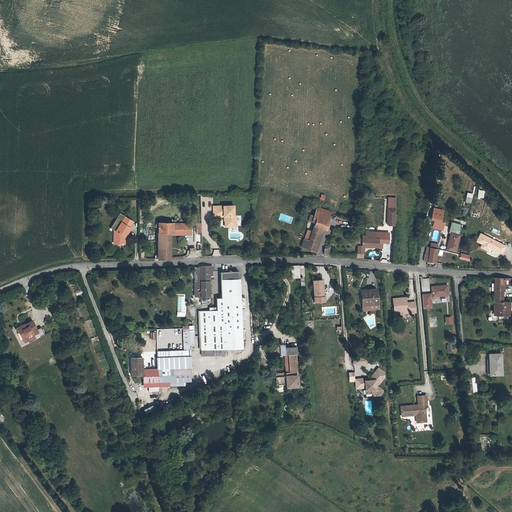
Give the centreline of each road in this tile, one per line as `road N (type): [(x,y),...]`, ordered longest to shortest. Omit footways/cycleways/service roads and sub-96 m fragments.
road 1 (unclassified): [(511,271),(320,259),(79,265),(0,290)]
road 2 (track): [(390,0),(396,40),(423,104),(511,187)]
